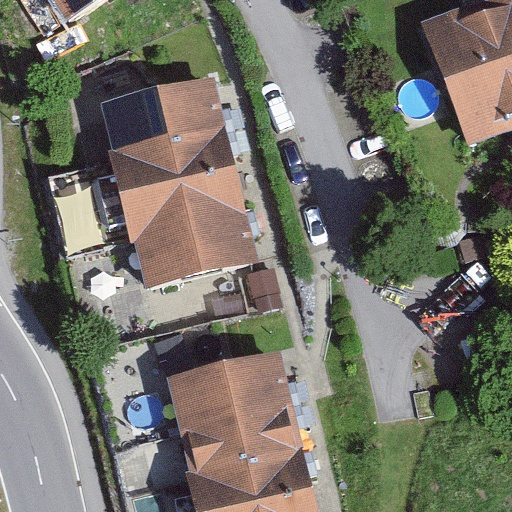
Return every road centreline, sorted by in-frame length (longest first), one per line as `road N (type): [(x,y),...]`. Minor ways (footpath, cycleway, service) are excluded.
road 1 (residential): [(255,0),(320,141),(396,397)]
road 2 (tertiary): [(0,370),(36,455),(48,511)]
